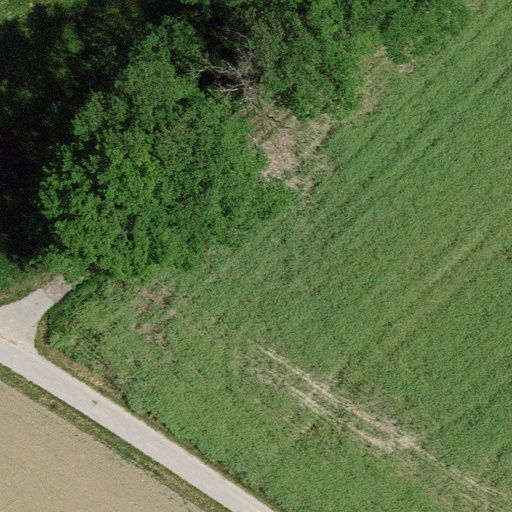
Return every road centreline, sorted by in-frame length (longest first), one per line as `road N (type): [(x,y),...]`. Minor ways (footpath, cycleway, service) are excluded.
road 1 (track): [(0,334),(108,255),(403,0)]
road 2 (track): [(255,511),(0,347)]
